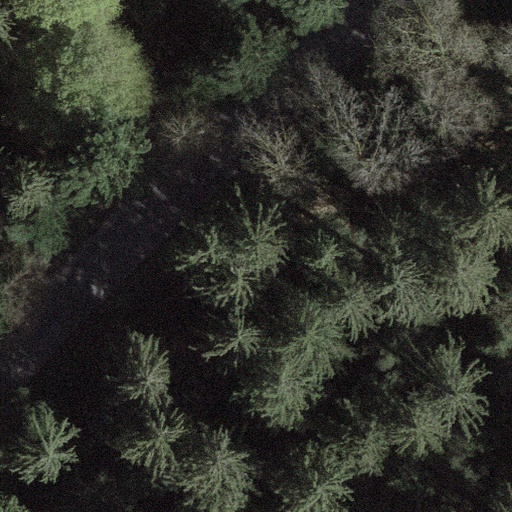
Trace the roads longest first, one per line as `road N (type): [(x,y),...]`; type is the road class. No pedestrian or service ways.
road 1 (unclassified): [(0,382),(128,235),(387,0)]
road 2 (track): [(168,0),(129,165),(128,235)]
